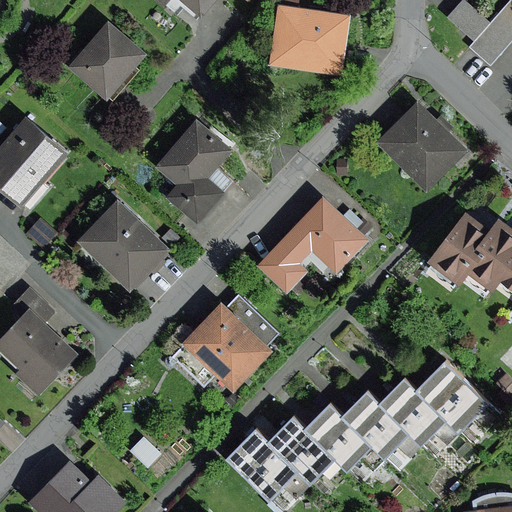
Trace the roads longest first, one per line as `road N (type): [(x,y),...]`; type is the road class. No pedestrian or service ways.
road 1 (residential): [(300,174),(131,353)]
road 2 (residential): [(228,22),(193,65),(300,174)]
road 3 (residential): [(131,353),(0,488)]
road 4 (residential): [(0,232),(131,353)]
road 5 (residential): [(413,48),(300,174)]
road 6 (residential): [(413,48),(511,145)]
